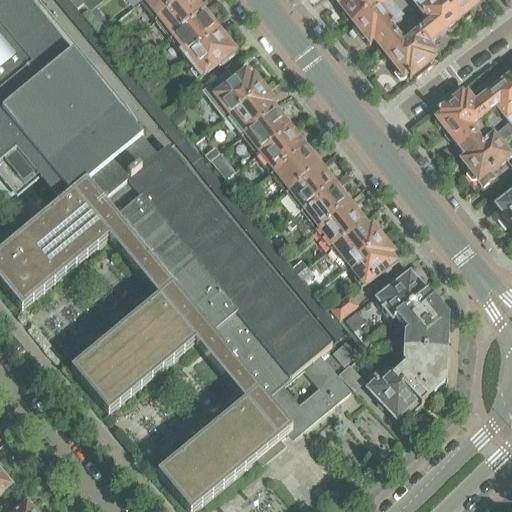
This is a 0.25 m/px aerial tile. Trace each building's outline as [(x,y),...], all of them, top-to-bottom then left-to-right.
[(198,511),(285,440),(291,447),(350,398),(319,361),(331,351),(181,171),(166,154),(157,162),(141,144),(143,143),(23,0),(0,0),(0,184),(15,202),(38,182),(61,209),(0,258),(0,290),(20,315),(107,242),(158,303),(71,376),(108,421),(195,348),(244,407),(157,480),(184,511),(198,511)] [(99,0),(92,0),(83,7),(90,16),(103,5),(99,0)] [(148,0),(140,6),(155,25),(187,0),(148,0)] [(187,0),(155,25),(169,44),(206,16),(200,9),(202,4),(198,0),(187,0)] [(339,0),(334,4),(344,16),(341,22),(346,28),(351,26),(353,27),(386,1),(385,0),(339,0)] [(457,25),(445,9),(438,0),(419,0),(410,7),(426,27),(416,34),(427,49),(446,34),(450,35),(456,30),(457,25)] [(438,0),(445,9),(457,25),(459,23),(463,24),(468,20),(469,16),(477,9),(469,0),(438,0)] [(403,22),(391,6),(386,1),(353,27),(362,39),(360,43),(365,49),(369,48),(375,55),(396,39),(391,32),(400,25),(403,22)] [(83,7),(76,13),(83,21),(90,16),(83,7)] [(95,13),(87,20),(94,28),(102,21),(95,13)] [(207,18),(207,17),(206,16),(169,44),(184,63),(220,34),(215,28),(217,23),(212,17),(207,18)] [(399,40),(407,33),(400,25),(391,32),(396,39),(375,55),(377,58),(381,55),(396,73),(394,77),(399,83),(403,82),(406,80),(409,83),(412,81),(414,84),(433,69),(430,65),(433,63),(431,60),(434,57),(427,49),(416,34),(403,45),(399,40)] [(222,37),(220,35),(220,34),(184,63),(193,73),(190,75),(198,85),(236,55),(230,47),(232,42),(227,36),(222,37)] [(135,70),(144,63),(139,56),(130,63),(135,70)] [(227,75),(201,95),(224,125),(228,121),(265,91),(254,77),(250,79),(245,73),(233,82),(227,75)] [(148,78),(140,85),(146,93),(154,86),(148,78)] [(511,132),(511,131),(511,90),(506,83),(504,84),(500,83),(494,87),(495,92),(475,107),(486,121),(496,113),(511,132)] [(471,89),(464,94),(468,99),(469,100),(475,95),(471,89)] [(265,91),(228,121),(229,121),(235,129),(236,131),(234,133),(241,141),(277,112),(273,113),(267,106),(270,103),(269,102),(272,100),(265,91)] [(482,124),(486,121),(475,107),(469,100),(468,99),(465,101),(463,98),(459,100),(457,97),(438,112),(440,115),(437,117),(439,121),(436,123),(435,128),(439,133),(443,133),(459,152),(475,140),(482,148),(495,138),(493,135),(492,137),(489,133),(482,124)] [(167,112),(161,116),(166,123),(172,118),(174,116),(169,110),(167,112)] [(281,123),(283,118),(277,112),(241,141),(256,160),(292,131),(288,132),(281,123)] [(177,134),(189,124),(181,113),(168,123),(177,134)] [(501,146),(511,137),(511,134),(507,128),(495,138),(482,148),(475,140),(459,152),(465,161),(461,165),(468,174),(467,179),(471,185),(477,184),(482,192),(494,182),(490,176),(511,159),(501,146)] [(295,142),(297,137),(292,131),(256,160),(271,179),(307,150),(303,151),(295,142)] [(310,161),(312,156),(307,150),(271,179),(286,198),(319,172),(310,161)] [(205,159),(204,159),(209,166),(210,165),(219,158),(214,151),(205,159)] [(227,167),(218,175),(225,184),(235,177),(227,167)] [(327,175),(322,176),(319,172),(286,198),(300,217),(333,190),(330,186),(332,181),(327,175)] [(236,206),(248,197),(242,190),(231,199),(236,206)] [(341,194),(337,195),(333,190),(300,217),(315,235),(348,209),(344,205),(347,200),(341,194)] [(508,231),(511,227),(511,198),(496,211),(501,217),(499,218),(508,231)] [(356,212),(351,213),(348,209),(315,235),(330,254),(363,228),(359,224),(362,219),(356,212)] [(290,235),(301,227),(296,221),(285,229),(290,235)] [(371,231),(368,234),(363,228),(330,254),(338,265),(340,264),(346,272),(382,244),(381,243),(382,239),(377,233),(373,233),(371,231)] [(387,246),(383,245),(382,244),(346,272),(355,282),(353,284),(360,292),(381,276),(385,276),(398,265),(390,256),(392,252),(387,246)] [(295,271),(292,273),(297,280),(308,272),(302,265),(295,271)] [(308,272),(297,280),(300,284),(303,287),(306,285),(306,284),(313,279),(308,272)] [(409,279),(373,306),(390,326),(395,322),(428,296),(417,283),(414,285),(409,279)] [(434,303),(433,302),(428,296),(395,322),(408,337),(438,312),(433,305),(434,303)] [(339,326),(359,310),(349,298),(330,314),(339,326)] [(447,334),(448,323),(438,312),(408,337),(404,340),(404,353),(447,357),(448,334),(447,334)] [(353,335),(364,327),(356,316),(345,325),(353,335)] [(388,353),(389,341),(382,333),(363,347),(367,353),(388,353)] [(345,347),(332,359),(343,372),(356,360),(345,347)] [(446,376),(447,357),(404,353),(403,367),(405,370),(393,382),(421,411),(429,405),(428,404),(444,388),(445,376),(446,376)] [(354,397),(365,386),(349,369),(338,380),(354,397)] [(392,383),(388,378),(385,375),(367,392),(373,400),(372,401),(375,405),(375,406),(380,412),(381,411),(384,414),(385,413),(393,421),(400,415),(408,423),(420,411),(420,412),(421,411),(393,382),(392,383)] [(17,450),(10,443),(0,451),(0,452),(6,459),(17,450)] [(4,483),(8,479),(0,469),(0,499),(1,499),(1,498),(3,496),(3,495),(10,489),(4,483)]
